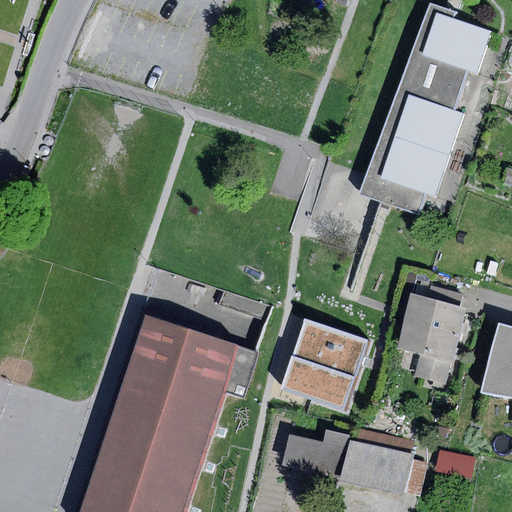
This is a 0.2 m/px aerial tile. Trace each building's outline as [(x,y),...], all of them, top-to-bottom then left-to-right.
[(325,0),(287,0),(320,13),(325,0)] [(456,12),(431,3),(364,193),(418,212),(426,191),(436,194),(465,113),(456,111),(470,71),(478,74),(493,33),(453,19),(456,12)] [(347,69),(330,64),(321,94),(339,99),(347,69)] [(422,282),(418,296),(460,307),(464,293),(422,282)] [(418,296),(412,294),(397,349),(420,355),(414,376),(451,386),(461,349),(456,348),(467,309),(460,307),(418,296)] [(190,511),(246,348),(150,316),(83,511),(190,511)] [(368,341),(306,320),(282,389),(344,411),(361,361),(368,341)] [(511,328),(499,325),(482,394),(511,398),(511,328)] [(324,443),(292,436),(285,466),(338,478),(348,436),(327,431),(324,443)] [(414,454),(352,440),(343,482),(405,495),(405,492),(413,460),(414,454)] [(476,457),(440,450),(436,471),(472,478),(476,457)] [(427,463),(413,460),(405,492),(420,496),(427,463)]
